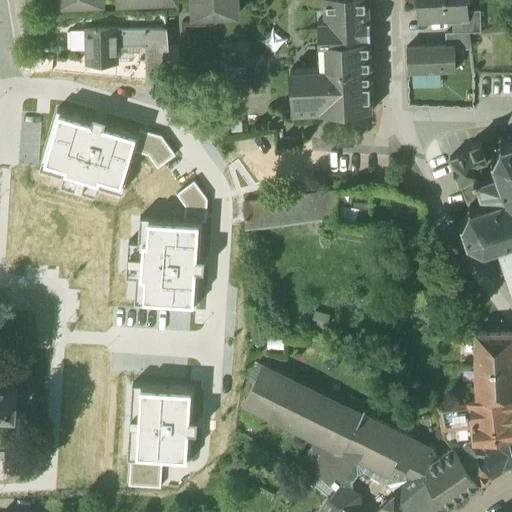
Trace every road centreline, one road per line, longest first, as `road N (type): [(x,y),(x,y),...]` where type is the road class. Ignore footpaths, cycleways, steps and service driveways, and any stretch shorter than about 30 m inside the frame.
road 1 (residential): [(395,134),(390,0)]
road 2 (residential): [(511,119),(486,112),(395,134)]
